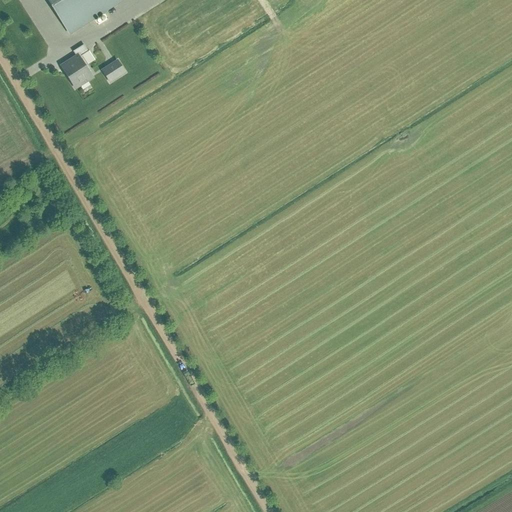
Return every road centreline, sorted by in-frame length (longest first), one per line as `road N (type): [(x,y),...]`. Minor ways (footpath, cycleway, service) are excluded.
road 1 (track): [(0,54),(268,511)]
road 2 (track): [(0,397),(146,303)]
